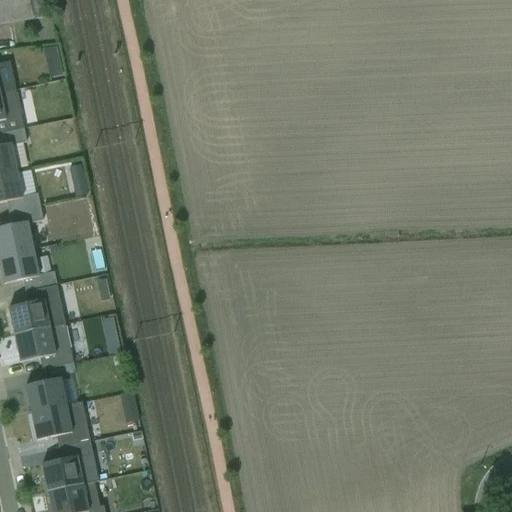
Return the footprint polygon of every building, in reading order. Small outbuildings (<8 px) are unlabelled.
[(5,0),(0,0),(0,28),(8,28),(5,0)] [(13,32),(64,19),(58,0),(8,0),(5,1),(13,32)] [(69,53),(60,55),(65,79),(74,77),(69,53)] [(0,147),(0,175),(18,171),(12,145),(0,147)] [(0,206),(25,201),(18,171),(0,175),(0,206)] [(0,230),(0,258),(32,251),(25,224),(0,230)] [(0,276),(3,289),(39,280),(32,251),(0,258),(0,276)] [(8,310),(15,336),(50,327),(44,301),(8,310)] [(22,365),(58,357),(50,327),(15,336),(22,365)] [(23,389),(29,415),(65,406),(58,380),(23,389)] [(36,444),(72,436),(65,406),(29,415),(36,444)] [(40,467),(46,493),(82,484),(76,458),(40,467)] [(51,511),(89,511),(82,484),(46,493),(51,511)]
